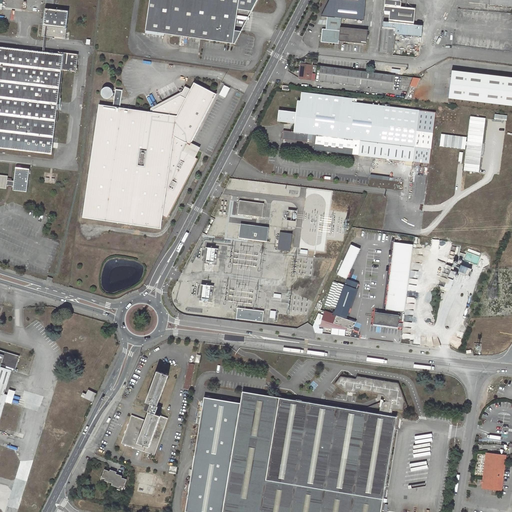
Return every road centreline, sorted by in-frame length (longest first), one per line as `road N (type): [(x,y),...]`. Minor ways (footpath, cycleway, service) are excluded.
road 1 (unknown): [(133,403),(159,357),(187,357),(169,462),(155,471),(114,457),(119,433)]
road 2 (unclassified): [(304,0),(209,186)]
road 3 (secondary): [(477,366),(299,342)]
road 4 (unknown): [(366,311),(380,293),(385,245),(374,242),(361,257),(360,311)]
road 5 (unclassified): [(477,366),(455,511)]
road 6 (secondary): [(158,335),(299,342)]
road 7 (secondary): [(299,342),(163,316)]
road 8 (secondary): [(125,306),(0,271)]
road 9 (secondary): [(0,281),(120,323)]
